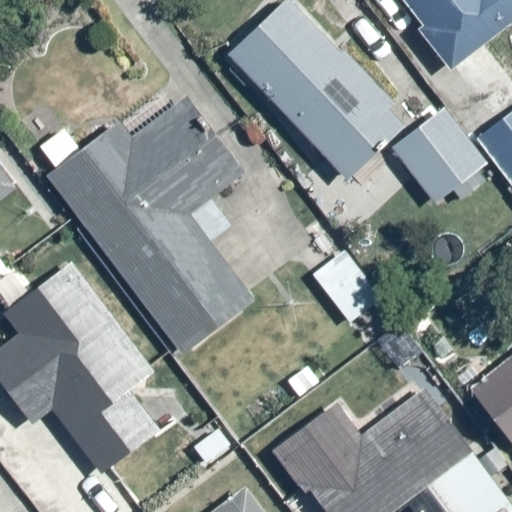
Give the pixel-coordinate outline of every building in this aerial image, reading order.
[(488,157),(436,99),(409,124),(298,0),(287,0),(233,49),(349,178),(387,143),(439,201),(488,157)] [(511,0),(404,0),(454,65),(511,21),(511,0)] [(245,170),(190,94),(133,134),(123,120),(53,171),(184,351),(257,298),(192,209),(245,170)] [(511,110),(479,135),(511,179),(511,110)] [(0,199),(18,186),(0,161),(0,199)] [(378,300),(343,249),(314,269),(349,320),(378,300)] [(154,370),(75,263),(11,310),(24,328),(0,345),(0,368),(35,416),(54,402),(104,471),(164,427),(133,386),(154,370)] [(511,403),(511,351),(471,381),(496,416),(511,403)] [(511,511),(511,501),(475,451),(479,448),(428,377),(358,428),(338,400),(277,445),(325,511),(391,511),(408,500),(416,511),(511,511)] [(277,511),(252,477),(204,511),(277,511)]
